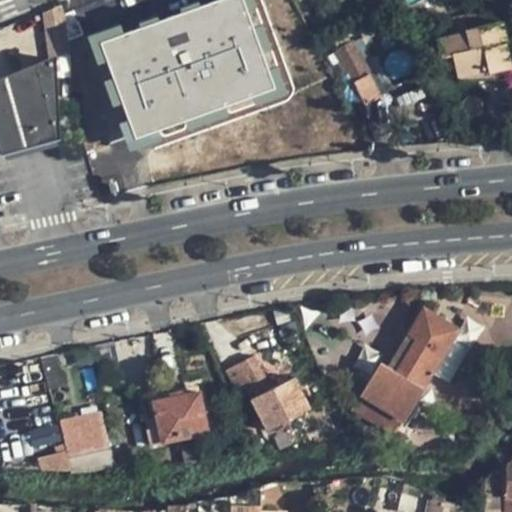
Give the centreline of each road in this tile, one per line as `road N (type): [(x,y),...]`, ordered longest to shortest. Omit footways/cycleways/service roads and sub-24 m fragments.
road 1 (primary): [(0,321),(243,269),(404,243),(511,237)]
road 2 (primary): [(511,176),(230,212),(0,260)]
